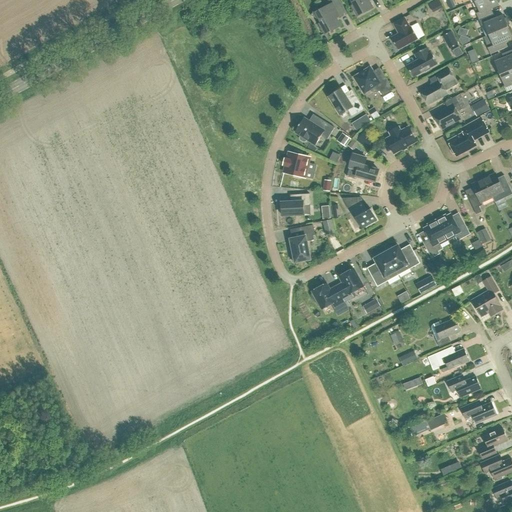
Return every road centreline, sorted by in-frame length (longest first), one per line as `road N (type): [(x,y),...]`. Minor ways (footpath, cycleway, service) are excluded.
road 1 (residential): [(398,226),(292,279),(273,250),(269,165),(287,121),(341,64)]
road 2 (tertiary): [(0,96),(172,0)]
